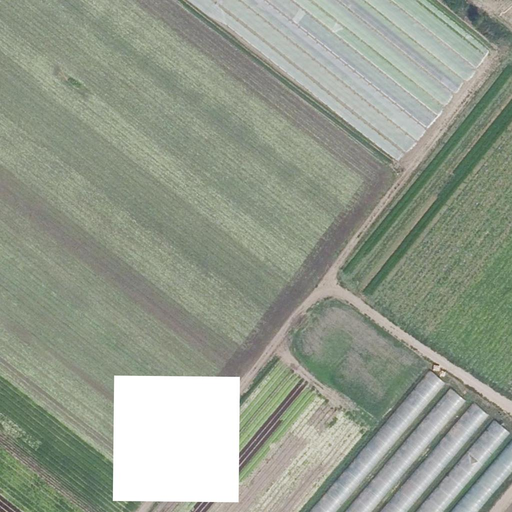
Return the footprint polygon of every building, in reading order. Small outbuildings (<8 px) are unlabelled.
[(435,374),(314,511),(341,511),(450,387),(435,374)] [(376,511),(470,404),(455,391),(349,511),(376,511)] [(474,409),(384,511),(410,511),(489,422),(474,409)] [(494,426),(419,511),(445,511),(509,439),(494,426)] [(511,445),(453,511),(479,511),(511,475),(511,445)]
